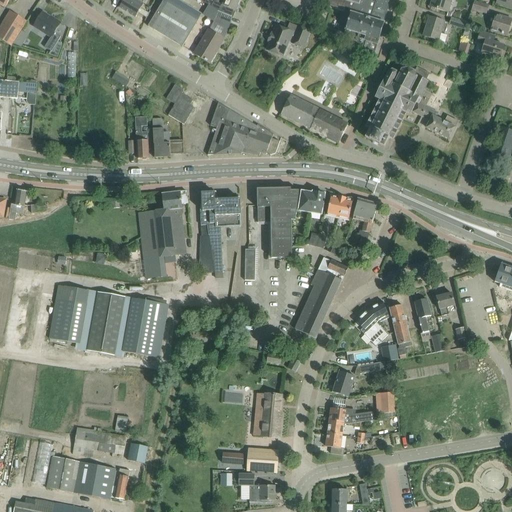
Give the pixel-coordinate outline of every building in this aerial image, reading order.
[(124,0),(119,9),(135,18),(141,10),(144,4),(138,1),(138,0),(124,0)] [(163,0),(153,18),(148,26),(182,47),(188,39),(199,19),(188,12),(174,4),(167,0),(163,0)] [(213,0),(206,0),(204,3),(218,11),(233,17),(240,0),(224,0),(222,6),(213,0)] [(328,0),(327,5),(338,8),(339,6),(346,8),(344,12),(351,14),(344,34),(356,38),(355,39),(359,41),(360,39),(367,41),(362,57),(372,60),(377,44),(377,45),(384,23),(391,0),(390,0),(328,0)] [(451,0),(432,0),(430,7),(448,13),(451,0)] [(511,0),(497,0),(496,4),(511,8),(511,0)] [(489,6),(474,2),(472,9),(486,13),(489,6)] [(10,11),(5,20),(0,27),(0,39),(12,46),(27,21),(10,11)] [(209,30),(194,54),(210,64),(224,40),(229,28),(233,17),(218,11),(214,22),(209,30)] [(59,58),(64,45),(58,41),(61,36),(55,33),(61,23),(50,17),(43,12),(34,26),(52,37),(45,47),(52,52),(49,55),(59,58)] [(507,36),(511,25),(511,20),(511,19),(497,15),(491,31),(507,36)] [(445,22),(439,20),(429,17),(423,36),(445,43),(447,36),(441,34),(445,22)] [(467,23),(452,19),(450,25),(465,30),(467,23)] [(310,31),(299,27),(294,38),(291,37),(292,32),(277,26),(273,34),(272,34),(269,41),(270,42),(267,50),(283,57),(289,42),(303,48),(310,31)] [(22,31),(14,44),(21,48),(29,36),(22,31)] [(485,44),(482,53),(493,56),(492,59),(502,62),(505,52),(502,51),(504,46),(493,42),(495,36),(480,32),(477,42),(485,44)] [(328,35),(323,42),(330,47),(335,40),(328,35)] [(344,52),(339,61),(358,71),(362,62),(344,52)] [(411,116),(413,112),(424,91),(428,82),(426,81),(429,74),(417,67),(415,71),(415,70),(413,71),(408,69),(402,70),(398,77),(397,76),(397,72),(392,70),(388,73),(385,80),(384,80),(383,81),(384,81),(382,86),(380,85),(376,91),(378,92),(376,97),(375,96),(375,98),(380,100),(366,126),(365,127),(370,129),(366,138),(384,147),(389,139),(394,141),(403,121),(402,121),(406,113),(411,116)] [(129,81),(115,73),(112,79),(126,87),(129,81)] [(0,130),(1,130),(2,120),(2,113),(0,112),(0,97),(11,98),(18,99),(19,91),(24,92),(24,89),(37,90),(37,84),(12,82),(12,81),(0,79),(0,130)] [(175,85),(167,99),(175,104),(168,115),(184,125),(194,108),(190,105),(193,100),(182,94),(184,90),(175,85)] [(450,140),(458,122),(447,116),(444,122),(436,118),(438,113),(425,107),(431,95),(424,91),(413,112),(430,121),(426,129),(450,140)] [(322,110),(301,100),(291,95),(281,115),(339,144),(348,125),(321,111),(322,110)] [(272,139),(274,134),(258,125),(257,126),(219,103),(211,126),(217,128),(208,155),(208,156),(242,154),(244,147),(266,155),(267,154),(271,155),(276,154),(280,142),(272,139)] [(149,158),(148,133),(142,133),(141,127),(148,126),(147,118),(136,118),(138,159),(149,158)] [(159,119),(153,119),(153,120),(154,148),(155,158),(171,157),(171,155),(184,154),(183,142),(182,140),(180,140),(179,141),(180,143),(164,144),(163,121),(161,119),(159,119)] [(491,156),(508,161),(511,148),(511,131),(500,127),(491,156)] [(299,191),(298,191),(291,191),(291,187),(286,187),(286,189),(278,189),(278,188),(273,188),(273,189),(257,189),(258,223),(271,223),(272,258),(292,258),(292,220),(295,221),(298,204),(299,191)] [(23,215),(26,202),(27,192),(17,190),(14,205),(11,204),(11,209),(8,208),(8,212),(10,212),(9,219),(15,221),(16,213),(23,215)] [(180,204),(188,203),(187,191),(162,194),(164,211),(176,210),(181,209),(180,204)] [(310,213),(314,192),(306,191),(306,192),(302,192),(299,211),(310,213)] [(325,194),(314,192),(310,213),(322,215),(325,194)] [(241,215),(241,209),(241,199),(215,200),(215,193),(202,193),(202,210),(200,210),(201,226),(202,237),(199,237),(199,274),(214,273),(223,273),(221,228),(241,227),(241,215)] [(338,218),(342,198),(337,196),(337,197),(331,196),(327,216),(338,218)] [(348,199),(342,198),(338,218),(349,220),(353,201),(347,200),(348,199)] [(376,204),(358,200),(355,211),(354,211),(353,218),(365,222),(362,231),(360,230),(358,237),(361,238),(358,246),(364,248),(367,240),(370,233),(377,207),(376,204)] [(37,213),(37,212),(47,212),(47,206),(37,206),(37,205),(31,206),(31,214),(37,213)] [(164,211),(140,213),(145,258),(150,257),(163,256),(185,253),(183,238),(181,217),(180,217),(179,212),(181,212),(181,209),(176,210),(164,211)] [(316,247),(319,235),(312,233),(309,245),(316,247)] [(326,237),(319,235),(316,247),(323,249),(326,237)] [(333,247),(331,253),(338,256),(340,251),(333,247)] [(245,250),(244,281),(255,281),(256,250),(245,250)] [(150,257),(145,258),(148,279),(166,277),(163,256),(150,257)] [(342,281),(348,268),(331,260),(331,261),(324,258),(318,270),(342,281)] [(511,268),(501,264),(495,282),(501,284),(500,287),(510,291),(511,283),(511,268)] [(316,339),(342,281),(318,270),(311,285),(314,287),(295,329),(316,339)] [(89,291),(58,285),(48,339),(80,345),(89,291)] [(126,352),(136,299),(89,291),(80,345),(79,349),(125,357),(126,352)] [(437,297),(439,307),(442,317),(449,315),(447,308),(455,306),(452,293),(437,297)] [(158,358),(168,305),(164,304),(146,301),(136,299),(126,352),(158,358)] [(420,301),(415,303),(417,312),(423,334),(421,334),(423,340),(431,338),(426,318),(431,316),(430,309),(427,299),(425,300),(424,299),(421,300),(420,301)] [(390,318),(383,302),(369,310),(379,321),(380,323),(390,318)] [(395,307),(390,308),(392,318),(400,349),(398,350),(401,360),(408,359),(405,348),(413,346),(405,315),(402,305),(400,306),(400,304),(395,305),(395,307)] [(379,321),(369,310),(356,322),(366,332),(364,334),(372,342),(378,336),(383,341),(388,336),(376,324),(379,321)] [(467,338),(464,328),(456,330),(459,340),(467,338)] [(434,341),(432,341),(435,353),(445,351),(441,335),(433,337),(434,341)] [(381,347),(384,362),(398,360),(396,345),(381,347)] [(280,364),(281,357),(268,355),(267,362),(280,364)] [(296,373),(301,363),(294,358),(288,369),(296,373)] [(375,364),(357,367),(355,374),(357,375),(377,372),(375,364)] [(355,377),(350,375),(340,372),(333,392),(348,397),(355,377)] [(395,417),(394,393),(380,394),(381,414),(384,414),(384,419),(395,417)] [(281,395),(262,394),(260,415),(262,415),(260,437),(278,438),(280,415),(279,415),(281,395)] [(356,410),(352,409),(345,409),(345,410),(331,408),(329,422),(344,424),(348,424),(373,421),(372,412),(356,414),(356,410)] [(125,433),(128,418),(118,417),(115,432),(125,433)] [(342,437),(344,424),(329,422),(328,435),(342,437)] [(123,456),(126,437),(101,433),(102,430),(94,428),(94,431),(77,428),(74,447),(72,455),(93,458),(94,451),(123,456)] [(341,448),(342,437),(328,435),(326,447),(332,447),(331,454),(343,456),(344,449),(341,448)] [(132,444),(130,451),(128,461),(145,464),(148,447),(132,444)] [(266,471),(276,472),(278,452),(268,451),(266,471)] [(244,455),(222,453),(221,462),(243,464),(244,455)] [(116,487),(119,471),(117,471),(118,469),(72,461),(53,457),(47,488),(110,501),(113,486),(116,487)] [(130,471),(121,469),(120,472),(119,471),(116,487),(114,497),(125,500),(130,471)] [(275,486),(261,486),(254,486),(254,475),(239,475),(239,483),(239,487),(250,487),(249,503),(271,503),(271,500),(275,500),(275,486)] [(370,504),(368,494),(366,484),(360,485),(363,504),(370,504)] [(333,490),(333,503),(347,504),(347,490),(333,490)] [(94,511),(35,499),(34,505),(16,502),(14,511),(94,511)] [(346,511),(347,504),(333,503),(332,511),(346,511)]
